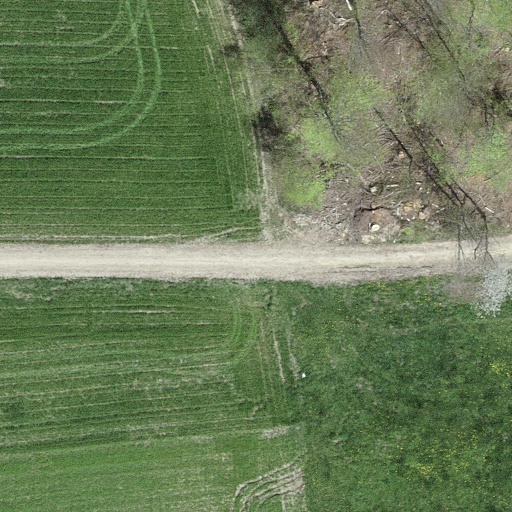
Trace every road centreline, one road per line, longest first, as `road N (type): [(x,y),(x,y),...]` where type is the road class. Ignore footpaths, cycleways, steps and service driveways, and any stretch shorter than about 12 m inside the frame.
road 1 (track): [(511,244),(240,276),(0,277)]
road 2 (track): [(349,263),(400,137),(417,0)]
